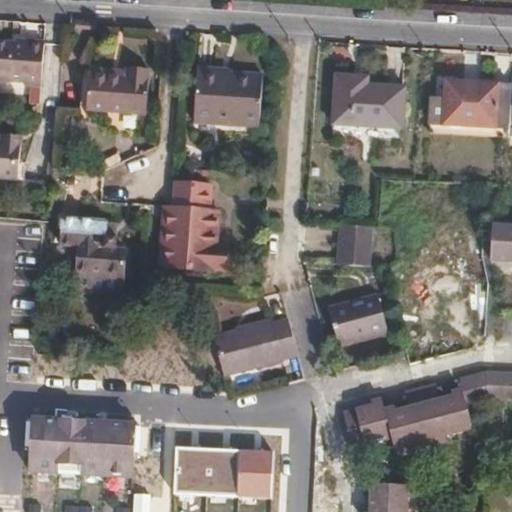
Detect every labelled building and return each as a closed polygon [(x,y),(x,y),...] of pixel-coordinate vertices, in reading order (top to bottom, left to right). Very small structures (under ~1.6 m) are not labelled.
[(28,82),(45,83),(50,39),(32,37),(32,42),(22,41),(0,39),(0,74),(28,77),(28,82)] [(132,68),(132,72),(132,79),(94,76),(92,109),(150,115),(153,70),(132,68)] [(132,79),(132,72),(94,70),(94,76),(132,79)] [(265,136),(269,81),(231,77),(230,87),(200,85),(197,130),(265,136)] [(401,129),(403,89),(335,84),(332,124),(401,129)] [(507,141),(510,87),(446,84),(444,102),(443,127),(490,128),(490,139),(507,141)] [(443,127),(444,102),(428,101),(425,135),(490,139),(490,128),(443,127)] [(0,131),(0,176),(12,177),(15,132),(0,131)] [(175,206),(168,206),(164,266),(212,270),(212,267),(224,267),(225,244),(214,243),(214,232),(221,232),(222,211),(213,210),(214,185),(177,183),(175,206)] [(106,249),(108,223),(66,219),(64,245),(77,247),(76,269),(126,274),(128,251),(106,249)] [(340,223),(338,264),(373,266),(376,225),(340,223)] [(511,231),(490,230),(488,265),(511,265),(511,231)] [(447,311),(443,295),(455,291),(453,285),(480,278),(470,244),(432,254),(436,270),(395,281),(406,315),(433,307),(436,315),(447,311)] [(337,328),(347,364),(393,351),(383,315),(337,328)] [(248,348),(219,354),(228,391),(302,373),(297,352),(292,337),(278,340),(277,335),(248,343),(248,348)] [(473,401),(511,402),(511,378),(487,377),(461,384),(463,395),(455,401),(473,401)] [(408,400),(438,401),(436,391),(407,399),(408,400)] [(453,437),(455,402),(440,406),(438,401),(408,400),(411,413),(400,417),(399,437),(398,453),(423,446),(425,453),(448,446),(446,439),(453,437)] [(473,401),(455,401),(455,402),(453,437),(474,431),(472,411),(473,406),(473,401)] [(396,454),(398,453),(399,437),(400,417),(398,418),(397,415),(385,418),(382,405),(371,408),(372,415),(346,422),(357,461),(369,458),(367,451),(393,445),(396,454)] [(40,483),(61,484),(62,458),(64,434),(42,433),(40,483)] [(62,458),(61,484),(138,489),(141,439),(64,434),(62,458)] [(329,511),(331,502),(334,502),(334,491),(331,474),(327,475),(320,449),(313,451),(309,436),(278,444),(282,459),(290,457),(299,494),(298,511),(329,511)] [(246,511),(249,473),(222,472),(222,468),(200,467),(200,471),(172,469),(169,511),(181,511),(181,504),(235,507),(234,511),(246,511)] [(0,511),(9,511),(11,490),(1,490),(0,494),(0,493),(0,511)] [(392,511),(394,493),(379,492),(377,511),(392,511)] [(392,511),(409,511),(410,506),(417,506),(417,494),(394,493),(392,511)]
